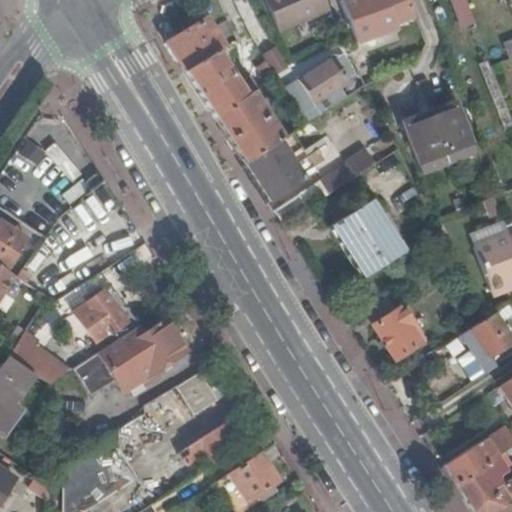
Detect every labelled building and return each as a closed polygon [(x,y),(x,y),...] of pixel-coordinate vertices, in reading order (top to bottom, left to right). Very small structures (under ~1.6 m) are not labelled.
[(329,14),(322,0),(262,0),(278,36),(329,14)] [(344,0),(339,2),(354,44),(396,30),(384,0),(344,0)] [(406,0),(384,0),(396,30),(416,23),(406,0)] [(446,0),(460,32),(474,26),(464,0),(446,0)] [(205,20),(165,44),(184,74),(217,54),(225,50),(205,20)] [(274,74),(284,67),(272,49),(262,56),(274,74)] [(217,54),(184,74),(212,118),(246,97),(217,54)] [(350,63),(320,81),(289,100),(305,126),(363,89),(350,63)] [(246,97),(212,118),(243,166),(282,140),(251,93),(246,97)] [(428,117),(443,158),(472,147),(456,107),(428,117)] [(428,117),(400,127),(416,167),(442,158),(443,158),(428,117)] [(243,166),(269,205),(316,174),(313,170),(322,164),(311,147),(302,153),(290,135),(282,140),(243,166)] [(346,161),(349,166),(321,184),(329,195),(374,166),(365,153),(346,161)] [(420,177),(446,167),(442,158),(416,167),(420,177)] [(329,195),(321,184),(297,199),(304,210),(329,195)] [(41,215),(49,223),(67,206),(59,197),(41,215)] [(487,219),(498,215),(492,198),(481,202),(487,219)] [(304,210),(297,199),(275,214),(282,225),(304,210)] [(404,255),(370,203),(328,231),(362,282),(404,255)] [(74,244),(89,223),(71,210),(56,232),(74,244)] [(22,240),(0,224),(0,267),(2,269),(22,240)] [(508,232),(496,237),(511,267),(511,234),(509,235),(508,232)] [(473,246),(492,297),(511,289),(511,267),(496,237),(473,246)] [(0,293),(12,276),(2,269),(0,267),(0,293)] [(93,347),(108,337),(112,341),(129,330),(101,293),(71,315),(93,347)] [(398,313),(395,315),(386,301),(363,316),(394,364),(420,348),(398,313)] [(511,347),(491,317),(489,318),(457,339),(462,346),(469,347),(473,353),(478,350),(487,363),(500,354),(502,357),(511,350),(511,347)] [(112,341),(94,353),(113,383),(121,395),(182,351),(163,321),(142,336),(136,326),(129,330),(112,341)] [(17,342),(6,358),(32,375),(46,385),(47,383),(56,368),(17,342)] [(70,367),(89,397),(113,383),(94,353),(70,367)] [(32,375),(6,358),(0,367),(0,430),(4,433),(16,415),(9,410),(32,375)] [(204,370),(175,387),(191,417),(221,400),(204,370)] [(511,410),(511,409),(511,379),(498,389),(511,410)] [(141,405),(146,421),(169,415),(164,398),(141,405)] [(239,443),(225,421),(176,453),(185,466),(199,458),(205,465),(239,443)] [(511,427),(510,424),(445,468),(474,511),(493,511),(511,505),(511,482),(503,485),(499,480),(508,474),(499,461),(489,465),(484,457),(511,438),(511,427)] [(46,428),(32,428),(31,452),(46,453),(46,428)] [(59,471),(58,493),(46,493),(45,509),(45,511),(85,511),(134,480),(108,438),(59,471)] [(254,455),(223,475),(240,504),(272,483),(254,455)] [(0,490),(9,475),(0,468),(0,490)] [(29,481),(30,493),(46,493),(46,486),(32,477),(29,481)] [(30,493),(29,509),(45,509),(46,493),(30,493)]
